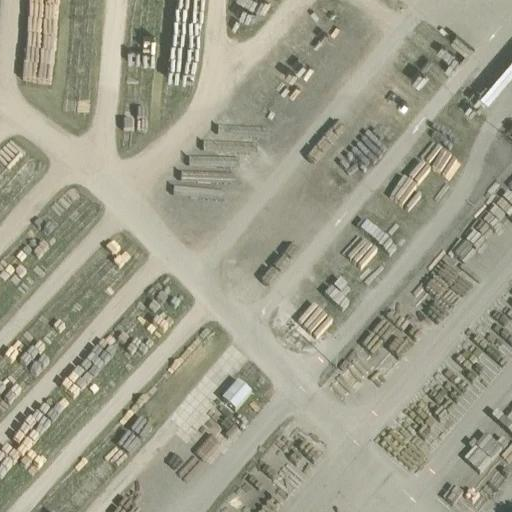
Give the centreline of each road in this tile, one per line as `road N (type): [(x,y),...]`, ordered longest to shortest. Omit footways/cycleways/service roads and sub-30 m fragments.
road 1 (unknown): [(184,511),(298,390),(470,178),(511,100)]
road 2 (unknown): [(0,345),(163,154),(222,54)]
road 3 (unknown): [(511,247),(284,511)]
road 4 (unknown): [(213,305),(22,511)]
road 5 (unknown): [(168,259),(0,441)]
road 6 (unknown): [(511,379),(400,511)]
